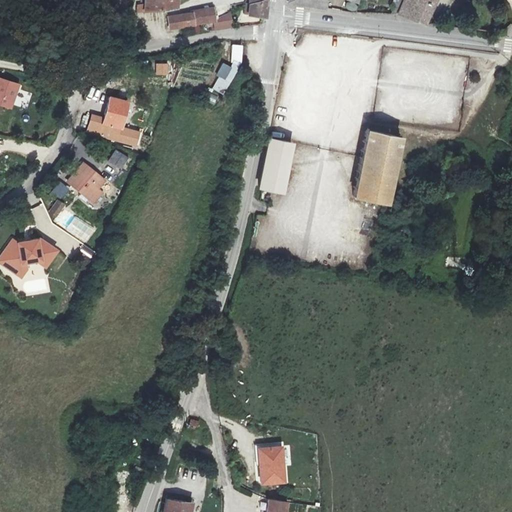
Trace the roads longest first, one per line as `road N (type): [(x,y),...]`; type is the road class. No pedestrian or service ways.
road 1 (unclassified): [(274,28),(252,176),(194,392)]
road 2 (residential): [(511,46),(276,15)]
road 3 (residential): [(274,28),(124,54),(82,80)]
road 4 (residential): [(82,80),(65,137),(0,209)]
road 5 (unclassified): [(194,392),(146,511)]
